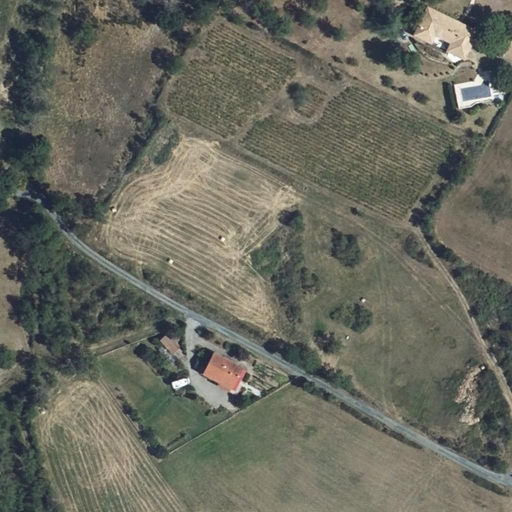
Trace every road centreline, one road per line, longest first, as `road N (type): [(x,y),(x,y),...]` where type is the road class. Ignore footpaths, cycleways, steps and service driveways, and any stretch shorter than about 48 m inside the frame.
road 1 (unclassified): [(0,193),(37,196),(89,253),(482,471),(508,478)]
road 2 (track): [(511,391),(417,226)]
